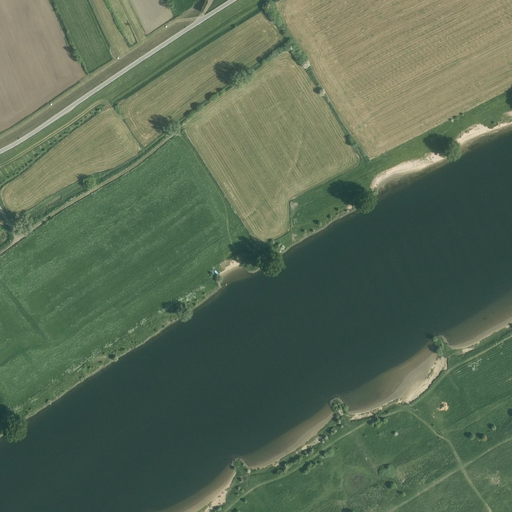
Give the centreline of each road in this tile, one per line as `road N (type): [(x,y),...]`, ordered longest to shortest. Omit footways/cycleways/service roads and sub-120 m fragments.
road 1 (unclassified): [(0,152),(237,0)]
road 2 (track): [(0,253),(188,123)]
